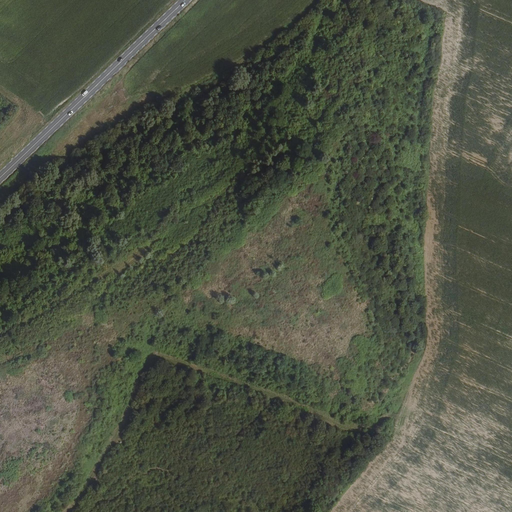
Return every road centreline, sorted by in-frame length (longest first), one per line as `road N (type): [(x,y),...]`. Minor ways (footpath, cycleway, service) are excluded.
road 1 (track): [(338,424),(151,355),(106,457),(68,511)]
road 2 (primary): [(0,178),(186,0)]
road 3 (track): [(81,337),(99,355),(51,458),(5,510)]
